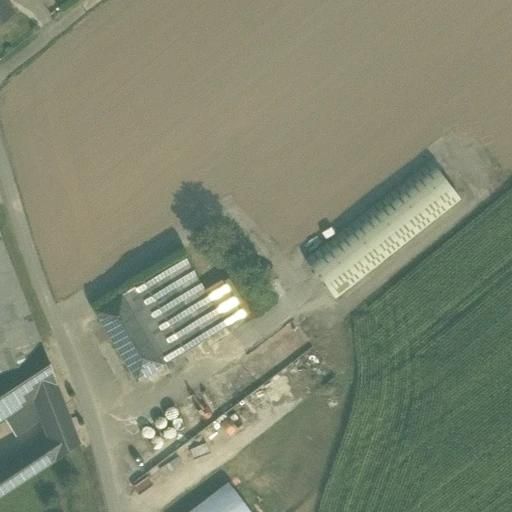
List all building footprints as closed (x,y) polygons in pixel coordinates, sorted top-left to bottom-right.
[(0,0),(0,23),(12,14),(0,0)] [(429,162),(303,260),(334,301),(460,201),(429,162)] [(0,369),(16,359),(40,344),(0,241),(0,369)] [(225,329),(183,258),(162,271),(204,341),(225,329)] [(204,341),(162,271),(121,295),(163,366),(164,366),(166,370),(174,366),(171,361),(204,341)] [(247,312),(227,282),(219,287),(238,318),(247,312)] [(163,366),(121,295),(93,312),(135,382),(163,366)] [(78,444),(40,346),(40,345),(40,344),(16,359),(38,419),(46,439),(55,462),(77,447),(79,446),(78,444)] [(0,369),(0,422),(3,421),(13,436),(38,419),(16,359),(0,369)] [(46,439),(0,469),(0,497),(55,462),(46,439)] [(190,511),(247,511),(227,485),(190,511)]
